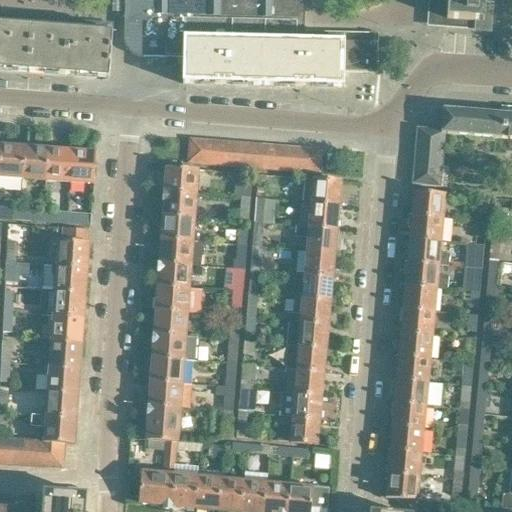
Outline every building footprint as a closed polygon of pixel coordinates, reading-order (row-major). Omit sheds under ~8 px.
[(304,42),(304,18),(304,0),(125,0),(125,33),(124,37),(124,42),(126,47),(129,51),(133,55),(138,57),(143,58),(183,59),(183,85),(303,88),(304,49),(345,50),(344,72),(376,73),(377,41),(376,41),(376,44),(304,42)] [(495,0),(437,0),(437,1),(448,2),(446,28),(493,32),(495,0)] [(0,70),(29,73),(32,26),(0,23),(0,70)] [(109,79),(112,33),(32,26),(29,73),(109,79)] [(304,49),(303,88),(344,89),(344,72),(345,50),(304,49)] [(511,108),(503,108),(502,114),(501,114),(499,138),(511,139),(511,108)] [(499,138),(501,114),(443,110),(442,130),(441,130),(441,133),(446,134),(499,138)] [(441,187),(446,134),(441,133),(441,130),(435,130),(417,129),(414,159),(412,186),(441,188),(441,187)] [(200,165),(202,141),(190,140),(188,164),(200,165)] [(212,166),(214,142),(202,141),(200,165),(212,166)] [(0,178),(22,180),(24,148),(13,147),(13,143),(1,142),(0,156),(0,178)] [(224,167),(226,143),(214,142),(212,166),(224,167)] [(236,167),(238,144),(226,143),(224,167),(236,167)] [(248,168),(250,145),(238,144),(236,167),(248,168)] [(46,182),(48,146),(36,145),(35,149),(24,148),(22,180),(46,182)] [(260,169),(262,146),(250,145),(248,168),(260,169)] [(69,183),(71,152),(61,151),(61,147),(48,146),(46,182),(69,183)] [(272,170),(274,147),(262,146),(260,169),(272,170)] [(284,171),(286,148),(274,147),(272,170),(284,171)] [(94,185),(96,153),(85,153),(85,149),(76,148),(75,152),(71,152),(69,183),(94,185)] [(296,172),(298,149),(286,148),(284,171),(296,172)] [(308,173),(310,150),(298,149),(296,172),(308,173)] [(320,174),(322,151),(310,150),(308,173),(320,174)] [(196,196),(198,171),(166,168),(164,193),(162,193),(196,196)] [(267,190),(268,177),(258,176),(257,189),(267,190)] [(338,207),(340,182),(305,179),(303,204),(312,204),(338,207)] [(251,200),(252,184),(242,184),(241,199),(251,200)] [(444,219),(446,195),(413,192),(411,216),(444,219)] [(194,219),(196,196),(162,193),(162,202),(163,203),(162,217),(194,219)] [(489,199),(479,198),(478,214),(487,215),(489,199)] [(250,214),(251,200),(241,199),(240,213),(250,214)] [(266,200),(257,199),(256,199),(254,224),(264,225),(266,200)] [(336,231),(338,207),(312,204),(310,228),(336,231)] [(19,221),(20,210),(9,209),(8,221),(19,221)] [(43,223),(43,212),(20,210),(19,221),(43,223)] [(66,225),(67,214),(43,212),(43,223),(66,225)] [(91,227),(92,216),(67,214),(66,225),(91,227)] [(444,219),(411,216),(409,216),(408,228),(410,229),(410,240),(441,243),(444,219)] [(192,242),(194,219),(162,217),(160,241),(192,243),(192,242)] [(485,239),(486,223),(477,222),(475,238),(485,239)] [(262,249),(264,225),(254,224),(252,248),(262,249)] [(334,255),(336,231),(310,228),(297,226),(296,238),(309,240),(307,252),(334,255)] [(87,270),(89,244),(88,244),(89,231),(63,229),(62,241),(58,241),(57,268),(87,270)] [(248,232),(238,231),(237,247),(247,247),(248,232)] [(500,238),(492,237),(489,263),(498,264),(500,238)] [(440,254),(441,243),(410,240),(407,263),(439,266),(449,267),(450,255),(440,254)] [(17,241),(7,241),(6,263),(16,263),(17,241)] [(202,267),(203,244),(203,243),(192,242),(192,243),(160,241),(159,264),(157,264),(202,268),(202,267)] [(482,270),(484,246),(475,246),(472,269),(482,270)] [(245,271),(247,247),(237,247),(236,260),(234,260),(233,270),(235,270),(245,271)] [(260,272),(262,249),(252,248),(250,272),(260,272)] [(332,278),(334,255),(307,252),(305,276),(332,278)] [(15,283),(16,263),(6,263),(5,282),(15,283)] [(438,276),(439,266),(407,263),(405,263),(404,275),(406,276),(405,287),(437,290),(448,291),(448,277),(438,276)] [(496,289),(498,264),(489,263),(487,288),(496,289)] [(202,278),(202,268),(157,264),(156,275),(158,275),(157,288),(190,291),(191,277),(202,278)] [(85,295),(87,270),(57,268),(44,267),(42,292),(55,293),(85,295)] [(481,286),(482,270),(472,269),(471,285),(481,286)] [(243,295),(245,271),(235,270),(233,294),(243,295)] [(258,296),(260,272),(250,272),(248,295),(258,296)] [(330,302),(332,278),(305,276),(303,299),(303,300),(330,302)] [(435,313),(437,290),(405,287),(403,310),(400,310),(435,313)] [(188,315),(190,291),(157,288),(155,312),(188,315)] [(493,315),(496,289),(487,288),(484,314),(493,315)] [(14,292),(5,292),(4,313),(13,313),(14,292)] [(84,320),(85,295),(55,293),(53,318),(84,320)] [(478,309),(480,293),(470,293),(469,309),(478,309)] [(242,310),(243,295),(233,294),(232,309),(242,310)] [(256,320),(258,296),(248,295),(246,319),(256,320)] [(327,326),(330,302),(303,300),(303,299),(294,298),(293,315),(302,315),(301,323),(327,326)] [(433,337),(435,313),(400,310),(399,322),(402,323),(401,334),(433,337)] [(186,337),(188,315),(155,312),(153,336),(152,336),(186,338),(186,337)] [(12,333),(13,313),(4,313),(3,333),(12,333)] [(491,340),(493,315),(484,314),(482,339),(491,340)] [(478,317),(477,317),(468,316),(467,332),(476,333),(478,317)] [(82,345),(84,320),(53,318),(51,343),(82,345)] [(327,326),(301,323),(289,322),(287,347),(325,350),(327,326)] [(239,343),(240,327),(230,326),(229,342),(239,343)] [(245,331),(244,343),(254,344),(255,332),(245,331)] [(431,360),(433,337),(401,334),(399,357),(431,360)] [(196,362),(197,339),(197,338),(186,337),(186,338),(152,336),(151,346),(153,346),(152,360),(184,362),(184,361),(196,362)] [(476,340),(475,340),(466,339),(464,355),(474,356),(476,340)] [(489,365),(491,340),(482,339),(480,364),(489,365)] [(12,342),(3,342),(2,342),(1,363),(11,363),(12,342)] [(237,367),(239,343),(229,342),(227,366),(237,367)] [(80,370),(82,345),(51,343),(50,368),(80,370)] [(253,356),(254,344),(244,343),(243,355),(253,356)] [(287,347),(285,370),(288,370),(297,371),(323,374),(325,350),(287,347)] [(429,384),(431,360),(399,357),(396,357),(395,369),(396,370),(396,381),(429,384)] [(183,386),(184,362),(152,360),(150,384),(183,386)] [(10,383),(11,363),(1,363),(0,383),(10,383)] [(474,364),(473,364),(464,363),(462,387),(471,388),(474,364)] [(486,391),(489,365),(480,364),(478,390),(486,391)] [(235,390),(237,367),(227,366),(225,388),(225,390),(235,390)] [(257,367),(244,366),(242,366),(240,391),(250,391),(255,391),(257,367)] [(78,395),(80,370),(50,368),(48,393),(78,395)] [(321,398),(323,374),(297,371),(288,370),(286,395),(321,398)] [(427,408),(429,384),(396,381),(394,404),(394,405),(427,408)] [(181,410),(183,386),(150,384),(148,407),(181,410)] [(233,413),(235,390),(225,390),(225,388),(217,387),(216,396),(225,397),(223,412),(233,413)] [(470,403),(471,388),(462,387),(460,402),(470,403)] [(484,416),(486,391),(478,390),(475,415),(484,416)] [(9,392),(0,391),(0,413),(8,414),(9,392)] [(249,403),(250,391),(240,391),(239,402),(249,403)] [(76,420),(78,395),(48,393),(47,409),(43,409),(42,417),(42,418),(76,420)] [(281,394),(279,417),(292,418),(292,419),(319,421),(321,398),(286,395),(281,394)] [(424,431),(427,408),(394,405),(394,404),(392,404),(391,416),(393,417),(392,428),(424,431)] [(178,443),(181,410),(148,407),(147,407),(146,417),(148,417),(146,441),(166,443),(177,444),(177,443),(178,443)] [(467,435),(469,411),(460,410),(458,434),(467,435)] [(0,432),(7,433),(8,414),(0,413),(0,432)] [(248,414),(239,413),(238,413),(236,438),(248,439),(249,428),(246,428),(248,414)] [(482,442),(484,416),(475,415),(473,441),(482,442)] [(74,446),(76,420),(42,418),(42,417),(32,416),(31,427),(45,429),(44,442),(39,442),(38,455),(63,457),(64,445),(74,446)] [(317,446),(319,421),(292,419),(292,418),(279,417),(277,442),(317,446)] [(233,419),(232,419),(223,418),(222,438),(232,438),(233,419)] [(422,455),(424,431),(392,428),(390,451),(390,452),(422,455)] [(465,458),(467,435),(458,434),(456,458),(465,458)] [(0,465),(24,467),(25,441),(0,438),(0,465)] [(38,468),(38,455),(39,442),(25,441),(24,467),(38,468)] [(479,467),(482,442),(473,441),(471,466),(479,467)] [(175,462),(177,444),(166,443),(165,457),(170,457),(170,462),(175,462)] [(247,454),(248,445),(233,444),(232,452),(247,454)] [(270,456),(270,448),(270,447),(248,445),(247,454),(270,456)] [(293,458),(294,449),(278,448),(278,456),(293,458)] [(308,459),(308,451),(294,449),(293,458),(308,459)] [(213,450),(212,458),(223,459),(224,451),(213,450)] [(420,478),(422,455),(390,452),(390,451),(388,451),(387,463),(389,464),(388,475),(420,478)] [(62,470),(63,457),(38,455),(38,468),(62,470)] [(173,507),(176,476),(174,476),(175,462),(170,462),(170,457),(165,457),(164,475),(142,473),(139,504),(173,507)] [(463,482),(465,458),(456,458),(454,481),(463,482)] [(477,493),(479,467),(471,466),(468,492),(477,493)] [(264,511),(267,485),(268,475),(245,473),(244,482),(241,511),(264,511)] [(511,473),(510,496),(504,495),(502,509),(511,510),(511,473)] [(418,502),(420,478),(388,475),(385,499),(418,502)] [(196,509),(199,478),(176,476),(173,507),(196,509)] [(218,511),(221,480),(199,478),(196,509),(218,511)] [(222,511),(241,511),(244,482),(221,480),(218,511),(222,511)] [(461,497),(463,482),(454,481),(453,497),(461,497)] [(287,511),(290,487),(267,485),(264,511),(287,511)] [(290,487),(287,511),(311,511),(312,509),(328,511),(329,490),(313,489),(290,487)] [(84,511),(86,495),(82,495),(82,489),(63,488),(63,493),(44,492),(42,511),(84,511)]
